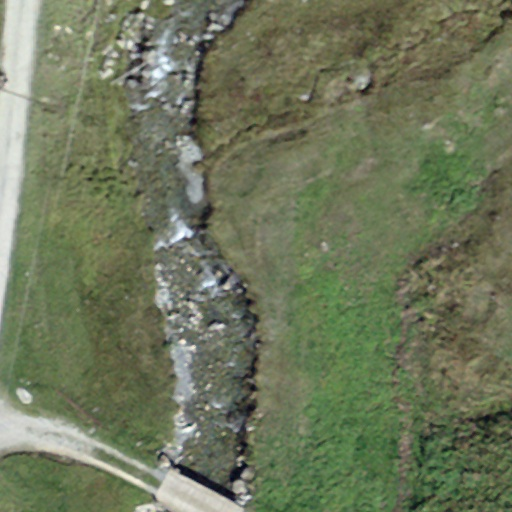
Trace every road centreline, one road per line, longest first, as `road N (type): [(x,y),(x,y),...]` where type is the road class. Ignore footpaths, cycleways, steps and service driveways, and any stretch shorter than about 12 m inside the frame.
road 1 (track): [(0,427),(71,441),(213,511)]
road 2 (track): [(0,200),(29,0)]
